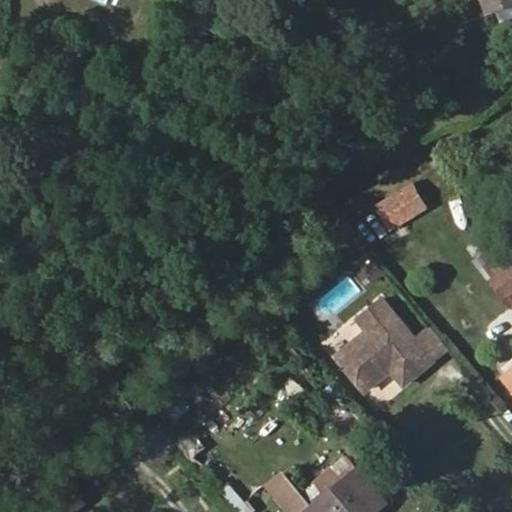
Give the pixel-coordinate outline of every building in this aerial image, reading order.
[(511,0),(482,0),(487,12),(511,2),(511,0)] [(414,184),(377,206),(391,227),(427,206),(414,184)] [(511,265),(507,260),(484,279),(510,309),(511,307),(511,265)] [(329,315),(359,291),(349,278),(319,302),(329,315)] [(448,346),(432,326),(416,340),(382,299),(358,318),(367,330),(336,356),(365,390),(385,373),(382,369),(388,364),(391,367),(404,383),(448,346)] [(382,369),(385,373),(391,367),(388,364),(382,369)] [(147,460),(171,440),(155,422),(132,442),(147,460)] [(191,434),(178,443),(193,462),(206,452),(191,434)] [(390,464),(364,434),(349,447),(374,477),(390,464)] [(284,476),(270,487),(290,511),(375,511),(385,505),(357,470),(311,509),(284,476)] [(228,511),(242,505),(231,481),(217,488),(228,511)]
